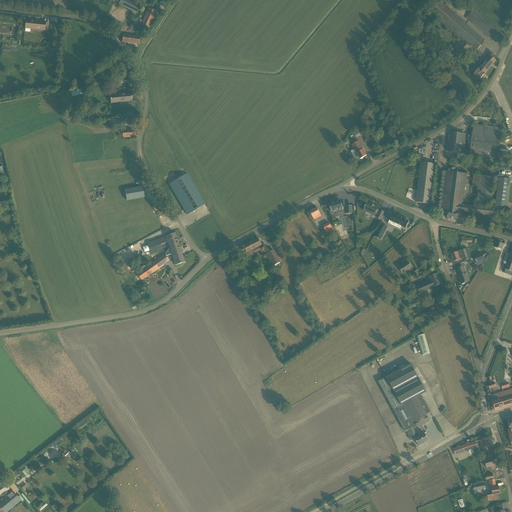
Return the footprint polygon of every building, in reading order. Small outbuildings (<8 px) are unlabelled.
[(136,13),(141,4),(131,0),(120,0),(118,4),(136,13)] [(477,50),(485,41),(439,2),(432,11),(477,50)] [(141,26),(148,30),(156,11),(149,8),(141,26)] [(493,42),(501,33),(474,9),(466,18),(493,42)] [(26,20),(25,31),(30,32),(30,29),(48,31),(48,23),(45,23),(45,22),(26,20)] [(0,22),(0,33),(14,35),(15,24),(0,22)] [(140,37),(123,35),(122,42),(139,44),(140,37)] [(461,55),(469,47),(465,43),(457,51),(461,55)] [(478,76),(481,78),(496,61),(490,56),(485,61),(483,59),(479,64),(481,66),(479,69),(479,68),(474,74),(477,77),(478,76)] [(132,93),(129,93),(110,95),(111,103),(133,101),(132,93)] [(111,126),(129,124),(130,126),(135,126),(134,120),(129,120),(129,118),(110,120),(111,126)] [(474,125),(470,157),(498,161),(498,156),(502,128),(474,125)] [(121,138),(123,138),(136,136),(135,130),(120,131),(121,138)] [(447,152),(463,154),(465,134),(449,132),(447,152)] [(355,144),(352,145),(357,153),(353,155),(352,155),(355,159),(359,157),(360,159),(366,155),(364,151),(358,141),(357,139),(353,141),(355,144)] [(421,162),(416,203),(431,204),(435,164),(421,162)] [(458,220),(459,211),(493,216),(494,209),(462,205),(463,197),(463,198),(467,174),(445,171),(440,209),(448,210),(447,218),(458,220)] [(187,215),(205,205),(187,174),(169,184),(187,215)] [(491,205),(494,177),(473,175),(472,187),(479,188),(477,203),(491,205)] [(499,178),(495,206),(507,207),(510,179),(499,178)] [(144,197),(143,187),(125,190),(126,200),(144,197)] [(342,206),(341,201),(329,204),(331,212),(338,210),(339,213),(346,213),(346,214),(352,214),(352,206),(346,206),(342,206)] [(375,215),(378,216),(377,218),(380,219),(384,212),(380,210),(380,211),(378,210),(379,208),(367,202),(363,210),(375,216),(375,215)] [(314,220),(317,218),(321,216),(317,208),(310,212),(314,220)] [(409,221),(393,213),(389,221),(396,224),(394,227),(400,229),(401,226),(406,228),(409,221)] [(327,233),(333,229),(329,222),(322,226),(327,233)] [(381,239),(388,226),(382,223),(375,236),(381,239)] [(343,233),(339,226),(335,228),(339,235),(343,233)] [(168,242),(170,247),(170,248),(179,245),(175,233),(166,236),(166,237),(147,243),(150,254),(162,250),(160,244),(168,242)] [(258,238),(237,249),(241,256),(243,258),(244,261),(254,256),(253,254),(261,250),(259,246),(262,245),(258,238)] [(180,248),(179,245),(170,248),(170,247),(164,249),(166,255),(166,256),(172,254),(175,265),(184,262),(180,248)] [(465,261),(471,259),(468,248),(451,254),(454,262),(464,258),(465,261)] [(280,263),(276,255),(274,250),(267,254),(273,267),(280,263)] [(166,255),(164,254),(124,283),(128,289),(169,261),(166,256),(166,255)] [(125,274),(129,273),(122,259),(119,261),(125,274)] [(408,269),(411,267),(407,260),(398,266),(402,273),(405,271),(405,270),(407,269),(408,269)] [(430,279),(425,281),(425,280),(413,285),(417,295),(434,287),(434,288),(442,284),(437,274),(429,277),(430,279)] [(465,274),(459,276),(461,284),(469,281),(468,277),(466,278),(465,274)] [(417,336),(422,356),(430,354),(425,334),(417,336)] [(388,369),(410,358),(405,349),(383,360),(388,369)] [(384,374),(385,375),(380,378),(381,380),(378,382),(405,432),(407,431),(412,429),(417,427),(418,428),(430,422),(426,415),(431,412),(421,395),(426,392),(411,364),(400,370),(399,366),(384,374)] [(505,374),(502,375),(501,373),(492,375),(494,382),(506,379),(505,374)] [(511,389),(494,395),(496,400),(492,401),(495,410),(511,404),(511,389)] [(416,438),(412,429),(407,431),(410,440),(415,439),(419,446),(428,440),(424,433),(416,438)] [(480,440),(485,458),(492,456),(487,438),(480,440)] [(493,459),(492,456),(485,458),(486,461),(485,461),(486,468),(495,465),(493,459)] [(0,485),(0,495),(9,489),(4,482),(0,485)] [(498,495),(500,494),(499,487),(496,487),(495,484),(491,485),(493,495),(490,496),(489,499),(491,501),(499,499),(498,495)] [(0,501),(0,508),(3,511),(2,511),(7,511),(21,501),(13,491),(0,501)]
